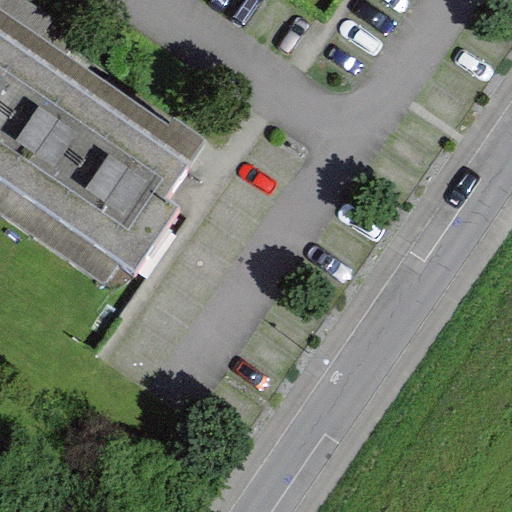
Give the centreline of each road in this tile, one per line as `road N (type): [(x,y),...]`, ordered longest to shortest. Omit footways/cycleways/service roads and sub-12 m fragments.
road 1 (residential): [(511,148),(263,511)]
road 2 (residential): [(194,371),(353,143)]
road 3 (residential): [(141,0),(353,143)]
road 4 (residential): [(353,143),(449,0)]
